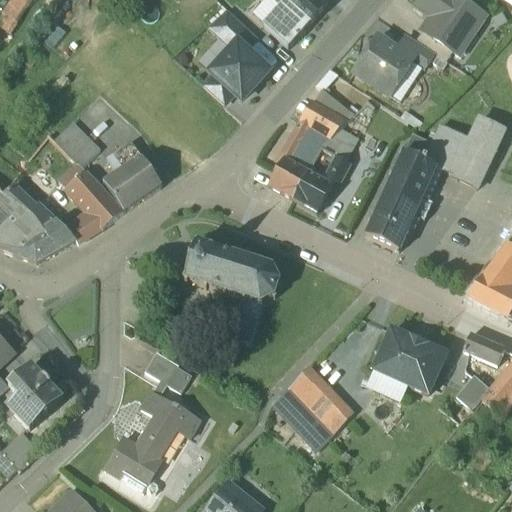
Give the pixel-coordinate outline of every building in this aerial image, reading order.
[(16,21),(31,0),(13,0),(4,14),(16,21)] [(270,0),(280,8),(305,30),(327,6),(320,0),(270,0)] [(458,1),(456,0),(422,0),(415,10),(432,21),(422,35),(423,35),(453,55),(459,59),(485,20),(457,2),(458,1)] [(289,49),(305,30),(280,8),(262,27),(289,49)] [(207,30),(231,52),(237,45),(244,52),(256,39),(226,12),(207,30)] [(453,55),(423,35),(416,45),(434,57),(446,65),(453,55)] [(434,57),(416,45),(407,39),(397,54),(413,65),(412,66),(423,73),(429,63),(434,57)] [(413,65),(397,54),(378,41),(369,55),(371,57),(357,78),(388,98),(398,82),(401,83),(412,66),(413,65)] [(244,52),(237,45),(231,52),(210,75),(213,77),(234,96),(241,103),(268,73),(244,52)] [(446,65),(434,57),(429,63),(441,72),(446,65)] [(234,96),(213,77),(203,88),(224,107),(234,96)] [(346,126),(310,105),(299,124),(310,130),(330,142),(340,132),(346,126)] [(310,130),(299,124),(293,135),(304,141),(310,130)] [(436,172),(452,179),(451,183),(476,194),(503,136),(477,124),(468,144),(438,130),(430,147),(422,166),(436,172)] [(99,153),(72,126),(54,145),(81,171),(99,153)] [(358,143),(340,132),(330,142),(321,151),(320,152),(336,161),(337,160),(345,165),(358,143)] [(304,141),(293,135),(279,159),(290,165),(304,141)] [(430,147),(411,139),(403,157),(422,166),(430,147)] [(131,145),(106,162),(117,178),(142,162),(131,145)] [(403,157),(365,239),(398,254),(414,220),(422,203),(436,172),(422,166),(403,157)] [(290,165),(279,159),(275,165),(280,168),(268,190),(292,203),(307,175),(290,165)] [(336,161),(323,184),(333,190),(330,196),(334,198),(351,168),(345,165),(337,160),(336,161)] [(142,162),(117,178),(104,187),(123,216),(161,190),(142,162)] [(123,216),(84,173),(76,182),(77,183),(66,193),(81,209),(88,218),(102,233),(123,216)] [(307,175),(292,203),(317,218),(330,196),(333,190),(323,184),(307,175)] [(36,210),(13,189),(2,199),(2,198),(0,200),(0,223),(12,235),(22,225),(36,210)] [(422,203),(414,220),(423,224),(431,207),(422,203)] [(102,233),(88,218),(74,229),(54,208),(47,215),(57,225),(75,245),(78,248),(102,233)] [(55,226),(37,209),(36,210),(22,225),(35,239),(55,226)] [(0,246),(12,235),(0,223),(0,246)] [(22,225),(12,235),(0,246),(0,253),(11,259),(21,249),(23,250),(35,239),(22,225)] [(75,245),(57,225),(55,226),(35,239),(23,250),(38,266),(75,245)] [(235,257),(218,252),(219,249),(217,248),(216,251),(199,246),(200,243),(197,242),(196,245),(193,244),(192,247),(195,248),(186,277),(183,276),(182,279),(185,280),(184,283),(187,284),(188,281),(204,286),(203,289),(206,290),(207,287),(223,292),(222,295),(225,296),(242,301),(242,302),(238,314),(238,315),(258,322),(263,307),(262,307),(261,303),(272,298),(275,300),(277,297),(274,295),(278,284),(281,284),(281,281),(278,281),(272,270),(274,268),(272,266),(270,268),(257,264),(258,261),(255,260),(254,263),(238,258),(239,255),(236,254),(235,257)] [(23,250),(21,249),(11,259),(13,259),(36,267),(38,266),(23,250)] [(511,255),(505,250),(467,301),(490,312),(505,293),(511,282),(511,255)] [(511,310),(511,298),(505,293),(490,312),(505,320),(511,310)] [(258,322),(238,315),(238,314),(227,310),(219,335),(251,345),(258,322)] [(423,348),(413,343),(413,342),(412,342),(392,333),(391,332),(386,344),(379,347),(375,354),(378,361),(373,373),(428,397),(446,357),(445,357),(425,348),(424,347),(423,348)] [(504,352),(470,337),(462,354),(496,369),(504,352)] [(0,368),(13,357),(0,343),(0,368)] [(178,369),(155,356),(143,376),(165,389),(176,372),(178,369)] [(42,382),(31,369),(8,390),(15,397),(5,407),(29,434),(62,404),(50,391),(51,390),(43,381),(42,382)] [(511,369),(481,405),(496,418),(497,418),(511,401),(511,369)] [(176,372),(165,389),(181,399),(192,382),(176,372)] [(354,418),(309,372),(276,407),(321,453),(354,418)] [(472,380),(455,400),(471,414),(488,394),(483,390),(472,380)] [(491,390),(486,385),(483,390),(488,394),(491,390)] [(172,410),(150,397),(139,415),(153,423),(135,452),(122,444),(111,463),(149,486),(160,467),(156,465),(174,435),(187,443),(198,425),(172,410)] [(496,418),(481,405),(472,415),(487,428),(496,418)] [(472,415),(471,414),(444,446),(488,483),(495,475),(497,476),(511,458),(511,448),(487,428),(472,415)] [(39,457),(22,440),(4,458),(21,475),(39,457)] [(0,454),(0,471),(9,481),(18,473),(0,454)] [(149,486),(111,463),(104,473),(152,501),(155,500),(157,498),(159,494),(158,491),(149,486)] [(238,497),(228,489),(209,511),(257,511),(251,507),(255,503),(241,492),(238,497)] [(88,511),(72,495),(54,511),(88,511)]
